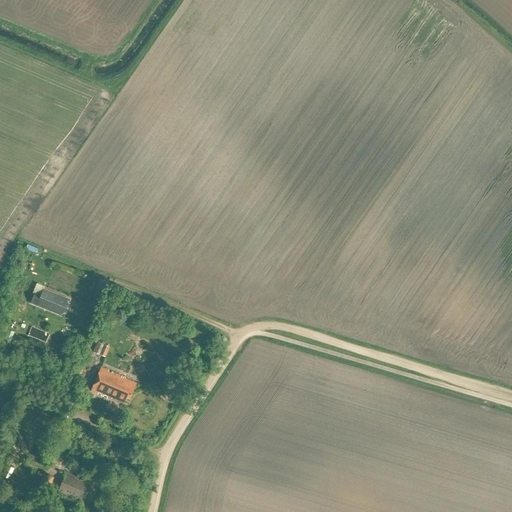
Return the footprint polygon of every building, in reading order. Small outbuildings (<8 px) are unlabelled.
[(36,254),(38,249),(27,245),(25,249),(36,254)] [(30,304),(59,316),(61,312),(66,314),(70,305),(67,303),(68,300),(44,290),(41,297),(34,294),(30,304)] [(33,327),(30,335),(47,341),(50,333),(33,327)] [(94,350),(98,340),(94,338),(90,349),(94,350)] [(106,358),(110,348),(98,343),(94,353),(106,358)] [(54,373),(56,366),(40,361),(37,368),(54,373)] [(128,399),(135,384),(124,379),(124,377),(101,367),(90,391),(114,401),(115,399),(122,402),(124,397),(128,399)] [(85,497),(91,483),(65,473),(57,492),(81,502),(83,496),(85,497)] [(47,494),(54,477),(44,474),(38,490),(47,494)]
